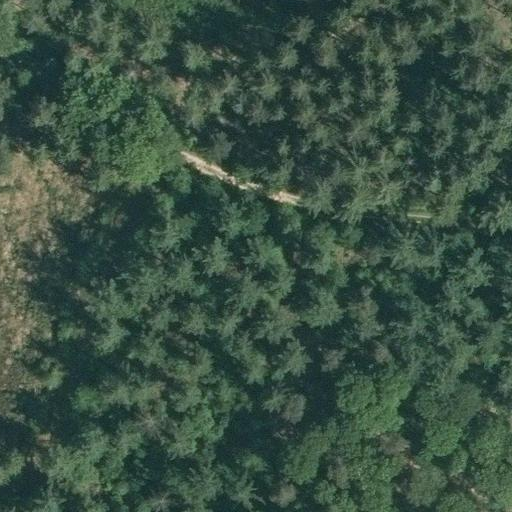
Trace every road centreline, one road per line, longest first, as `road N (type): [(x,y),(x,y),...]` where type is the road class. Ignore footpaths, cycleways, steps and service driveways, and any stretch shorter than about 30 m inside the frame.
road 1 (track): [(0,22),(284,188),(327,202),(511,206)]
road 2 (track): [(395,204),(318,414),(264,511)]
